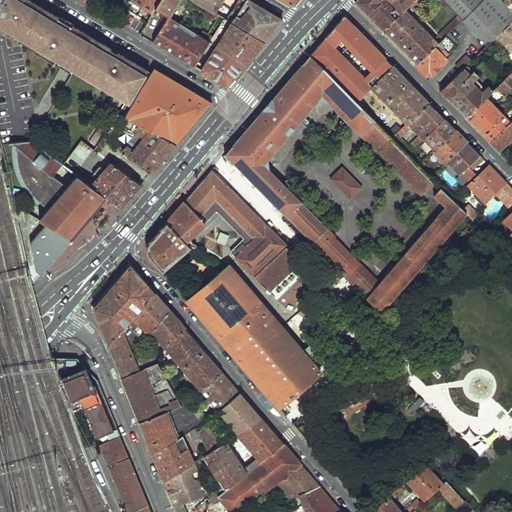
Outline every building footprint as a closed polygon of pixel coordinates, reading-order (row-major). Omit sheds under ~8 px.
[(0,0),(0,24),(23,38),(35,45),(33,49),(32,50),(53,62),(54,61),(56,58),(74,69),(127,100),(118,113),(125,117),(152,74),(28,0),(0,0)] [(131,0),(152,12),(154,8),(159,0),(131,0)] [(159,0),(154,8),(164,15),(167,17),(177,0),(159,0)] [(221,2),(222,0),(193,0),(213,11),(214,12),(220,2),(222,3),(221,2)] [(245,0),(237,0),(225,19),(231,22),(245,0)] [(282,19),(250,0),(245,0),(231,22),(264,41),(282,19)] [(386,0),(357,0),(355,2),(383,31),(385,29),(400,14),(386,0)] [(386,0),(400,14),(405,9),(408,6),(414,0),(386,0)] [(414,0),(408,6),(414,11),(425,0),(414,0)] [(444,0),(459,15),(463,19),(482,0),(444,0)] [(482,0),(463,19),(488,44),(497,36),(511,21),(511,9),(508,5),(502,0),(482,0)] [(400,14),(385,29),(418,62),(434,46),(438,43),(405,9),(400,14)] [(209,42),(216,46),(245,64),(264,41),(231,22),(225,19),(218,14),(216,17),(230,25),(219,41),(207,34),(204,39),(209,42)] [(164,15),(157,25),(161,27),(167,17),(164,15)] [(459,15),(440,33),(444,37),(446,35),(463,19),(459,15)] [(344,16),(325,38),(364,79),(385,58),(344,16)] [(152,41),(194,66),(209,42),(204,39),(198,35),(196,38),(194,41),(181,33),(185,27),(167,17),(161,27),(152,41)] [(511,21),(497,36),(511,51),(511,21)] [(187,32),(196,38),(198,35),(188,29),(187,32)] [(438,43),(434,46),(445,57),(457,45),(446,35),(444,37),(438,43)] [(35,45),(23,38),(21,42),(33,49),(35,45)] [(325,38),(310,55),(356,102),(371,86),(392,65),(385,58),(364,79),(325,38)] [(216,46),(201,71),(226,86),(245,64),(216,46)] [(418,62),(416,64),(428,76),(432,76),(448,60),(445,57),(434,46),(418,62)] [(309,54),(224,154),(313,243),(326,230),(327,228),(269,169),(267,161),(319,102),(328,103),(378,152),(380,150),(392,138),(356,102),(310,55),(309,54)] [(467,54),(456,64),(461,70),(462,69),(468,63),(472,59),(467,54)] [(74,69),(56,58),(54,61),(72,72),(74,69)] [(468,63),(462,69),(467,75),(473,69),(468,63)] [(392,65),(371,86),(407,123),(428,102),(392,65)] [(152,74),(125,117),(176,144),(212,102),(155,69),(152,74)] [(461,70),(441,89),(466,116),(486,96),(493,89),(488,83),(482,90),(473,80),(479,74),(473,69),(467,75),(462,69),(461,70)] [(511,70),(496,87),(506,97),(511,91),(511,70)] [(486,96),(466,116),(491,141),(510,122),(486,96)] [(423,140),(425,138),(445,118),(428,102),(407,123),(392,138),(408,154),(423,140)] [(107,131),(128,158),(153,170),(176,144),(125,117),(118,113),(117,113),(107,131)] [(445,118),(425,138),(435,148),(455,128),(445,118)] [(511,120),(510,122),(491,141),(500,150),(511,138),(511,120)] [(435,148),(433,150),(445,162),(447,161),(467,141),(455,128),(435,148)] [(392,138),(380,150),(424,194),(436,182),(431,177),(408,154),(392,138)] [(33,141),(19,143),(20,164),(21,169),(21,173),(22,176),(23,179),(25,183),(28,188),(31,192),(35,196),(36,197),(39,200),(46,205),(48,207),(52,212),(45,223),(49,225),(68,238),(98,202),(101,205),(108,197),(91,185),(77,174),(75,173),(67,185),(65,182),(62,179),(59,178),(58,178),(57,178),(56,176),(55,175),(62,162),(33,141)] [(81,141),(63,163),(75,173),(77,174),(94,151),(81,141)] [(467,141),(447,161),(460,174),(461,173),(480,154),(467,141)] [(480,154),(461,173),(466,178),(485,159),(480,154)] [(108,197),(121,207),(141,185),(109,161),(91,185),(108,197)] [(511,186),(489,163),(468,184),(485,202),(496,192),(511,207),(511,186)] [(349,199),(362,186),(342,165),(328,178),(349,199)] [(211,169),(165,223),(185,243),(215,210),(244,239),(230,252),(231,252),(235,256),(265,288),(298,259),(286,246),(286,243),(211,169)] [(360,263),(347,276),(381,311),(466,213),(463,209),(456,202),(453,199),(451,197),(444,190),(442,188),(434,196),(445,207),(435,218),(434,217),(425,227),(426,228),(392,268),(391,267),(383,276),(384,277),(379,282),(360,263)] [(101,205),(98,202),(68,238),(71,239),(101,205)] [(469,204),(463,209),(466,213),(473,220),(479,214),(469,204)] [(511,209),(503,218),(511,227),(511,209)] [(148,249),(148,251),(148,252),(148,254),(149,255),(149,257),(148,258),(162,274),(190,249),(185,243),(165,223),(149,241),(150,242),(149,243),(149,245),(148,246),(148,248),(148,249)] [(32,244),(38,271),(41,274),(71,239),(68,238),(49,225),(32,244)] [(326,230),(313,243),(347,276),(360,263),(326,230)] [(231,252),(226,257),(230,261),(235,256),(231,252)] [(192,297),(186,302),(279,408),(321,372),(228,265),(192,297)] [(130,266),(92,309),(107,345),(127,324),(154,294),(143,281),(130,266)] [(186,290),(180,295),(186,302),(192,297),(186,290)] [(169,311),(151,331),(165,348),(185,330),(177,320),(169,311)] [(185,330),(165,348),(182,369),(203,351),(198,345),(185,330)] [(147,335),(144,339),(154,357),(159,353),(147,335)] [(203,351),(182,369),(200,391),(221,372),(212,361),(203,351)] [(159,353),(154,357),(158,363),(168,381),(170,379),(173,377),(159,353)] [(138,371),(121,378),(139,422),(181,405),(168,381),(158,363),(138,371)] [(221,372),(200,391),(217,409),(213,413),(215,415),(219,411),(240,393),(231,383),(221,372)] [(89,387),(83,373),(62,381),(70,401),(81,396),(97,437),(113,431),(94,384),(89,387)] [(170,379),(168,381),(181,405),(182,407),(186,404),(189,401),(170,379)] [(240,393),(219,411),(239,433),(262,419),(249,403),(240,393)] [(181,405),(139,422),(152,454),(196,427),(198,430),(205,424),(205,423),(186,404),(182,407),(181,405)] [(239,433),(238,434),(258,463),(283,443),(272,431),(262,419),(239,433)] [(198,430),(196,431),(207,450),(208,453),(226,441),(235,436),(233,433),(229,436),(228,434),(218,441),(205,424),(198,430)] [(196,427),(152,454),(164,482),(194,463),(191,456),(207,450),(196,431),(198,430),(196,427)] [(150,511),(130,461),(119,436),(98,444),(126,511),(150,511)] [(203,456),(204,458),(221,485),(223,488),(232,484),(245,473),(226,441),(208,453),(203,456)] [(194,463),(164,482),(174,507),(207,494),(206,490),(198,474),(206,470),(202,461),(204,458),(203,456),(194,463)] [(425,465),(406,481),(424,500),(437,488),(442,484),(429,469),(425,465)] [(442,484),(437,488),(456,509),(466,500),(447,479),(442,484)] [(207,494),(174,507),(176,511),(193,511),(213,505),(210,501),(218,496),(232,484),(223,488),(207,494)] [(404,484),(388,497),(391,501),(407,488),(404,484)] [(214,486),(206,490),(207,494),(223,488),(221,485),(214,486)] [(388,497),(371,511),(401,511),(391,501),(388,497)] [(417,499),(403,511),(410,511),(421,503),(417,499)]
